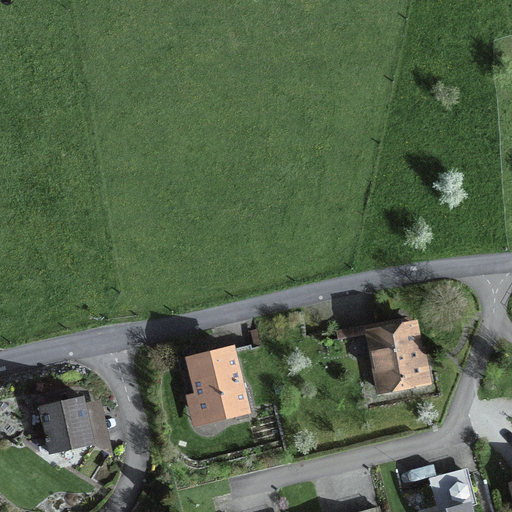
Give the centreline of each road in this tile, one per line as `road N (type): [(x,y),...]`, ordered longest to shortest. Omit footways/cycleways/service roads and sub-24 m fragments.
road 1 (residential): [(110,338),(419,272),(511,261)]
road 2 (residential): [(115,511),(134,474),(137,441),(110,338)]
